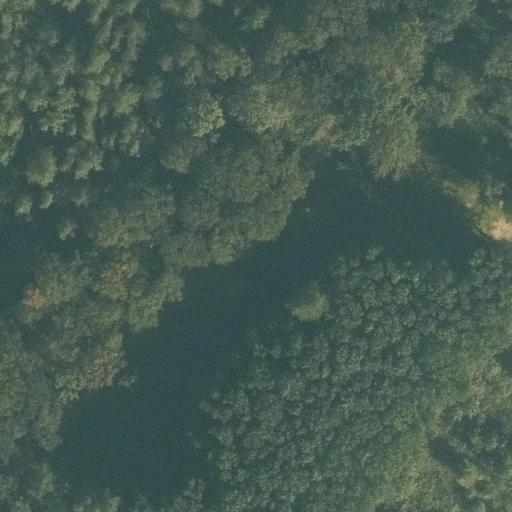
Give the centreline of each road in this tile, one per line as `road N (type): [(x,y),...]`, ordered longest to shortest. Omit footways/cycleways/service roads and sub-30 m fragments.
road 1 (track): [(0,302),(304,0)]
road 2 (unknown): [(511,340),(387,511)]
